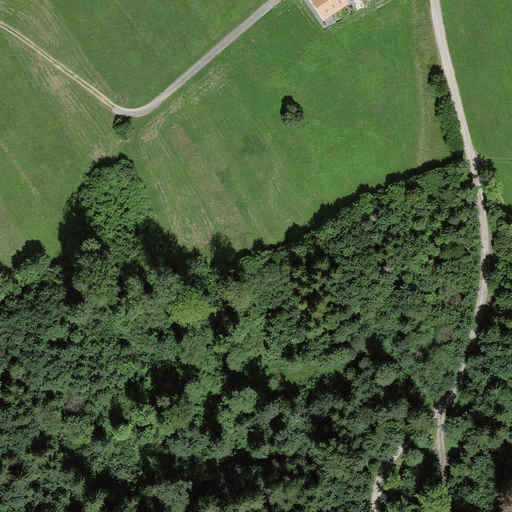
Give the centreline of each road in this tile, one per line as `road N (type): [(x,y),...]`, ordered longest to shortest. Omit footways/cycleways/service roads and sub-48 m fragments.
road 1 (track): [(0,311),(55,281),(83,246),(134,110)]
road 2 (track): [(134,110),(109,103),(0,25)]
